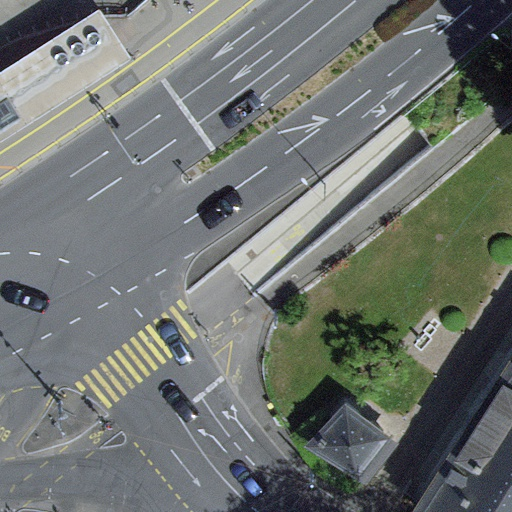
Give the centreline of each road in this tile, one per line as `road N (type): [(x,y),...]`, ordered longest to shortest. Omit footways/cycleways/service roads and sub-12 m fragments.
road 1 (primary): [(58,271),(217,203),(481,0)]
road 2 (primary): [(337,0),(163,136),(58,271)]
road 3 (tertiary): [(58,271),(159,387),(215,469),(259,511)]
